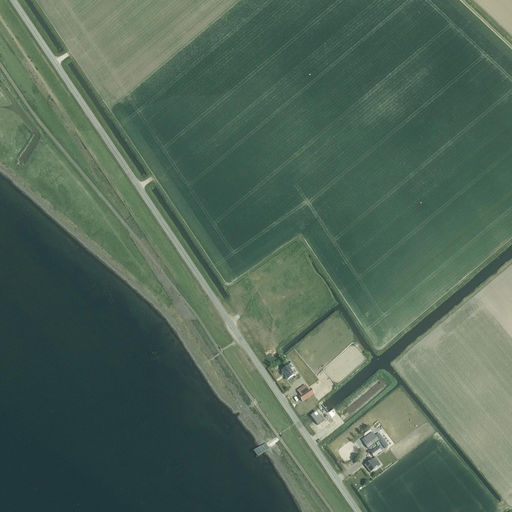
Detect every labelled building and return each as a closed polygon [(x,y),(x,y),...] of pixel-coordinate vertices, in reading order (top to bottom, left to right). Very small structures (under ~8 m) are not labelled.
[(294,376),(290,369),(292,368),(290,365),(288,367),(281,371),(287,380),(294,376)] [(297,403),(306,396),(312,392),(309,388),(303,392),(300,388),(292,394),(295,398),(294,399),(297,403)] [(312,423),(315,427),(317,426),(323,421),(316,413),(310,417),(314,421),(312,423)] [(378,434),(376,436),(385,449),(388,447),(378,434)] [(375,437),(364,445),(368,449),(379,441),(375,437)] [(379,447),(371,453),(373,457),(381,451),(379,447)] [(372,461),(365,466),(371,473),(378,468),(372,461)]
